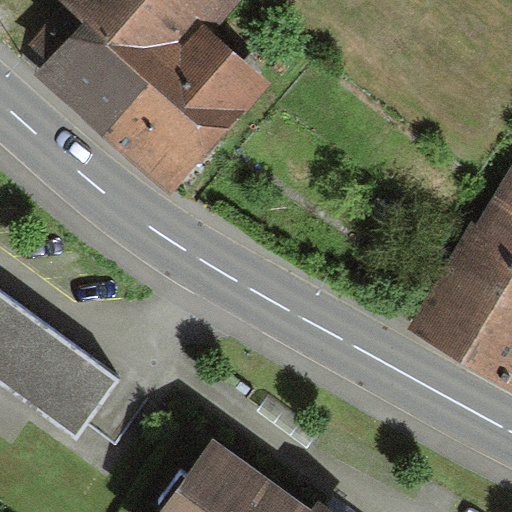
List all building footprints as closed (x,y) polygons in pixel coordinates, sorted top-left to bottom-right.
[(42,80),(171,192),(263,88),(213,44),(251,0),(53,0),(63,8),(30,47),(53,67),(42,80)] [(511,175),(413,337),(511,397),(511,175)] [(0,382),(76,438),(117,383),(0,294),(0,382)] [(270,395),(258,412),(305,447),(318,430),(270,395)] [(302,511),(217,447),(167,511),(302,511)]
